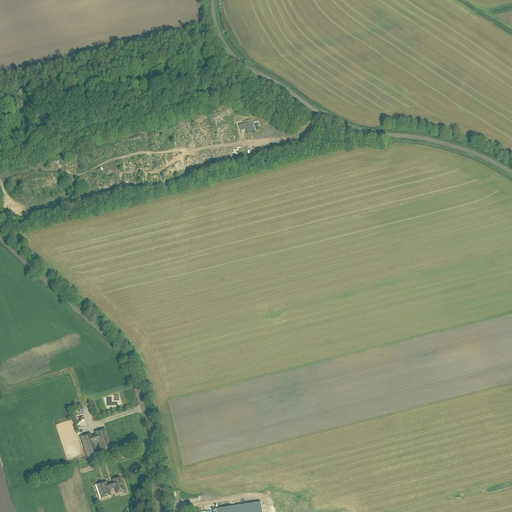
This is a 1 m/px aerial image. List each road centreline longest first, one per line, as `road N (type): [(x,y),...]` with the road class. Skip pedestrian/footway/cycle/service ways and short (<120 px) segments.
road 1 (unclassified): [(511,173),(469,151),(360,132),(319,114),(233,57),(215,26),(212,0)]
road 2 (unclassified): [(160,511),(126,356),(0,237)]
road 3 (track): [(0,156),(268,79)]
